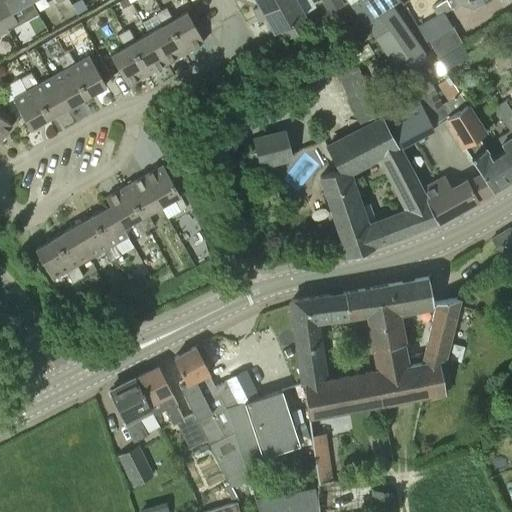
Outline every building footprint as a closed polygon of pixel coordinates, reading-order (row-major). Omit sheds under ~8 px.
[(10,10),(29,0),(2,0),(0,1),(0,15),(8,29),(17,24),(10,10)] [(257,15),(283,0),(256,0),(259,6),(253,9),(257,15)] [(296,0),(283,0),(257,15),(260,21),(266,18),(274,31),(279,28),(284,39),(311,25),(296,0)] [(340,0),(321,0),(328,12),(343,4),(340,0)] [(346,0),(364,25),(392,5),(398,0),(346,0)] [(438,17),(464,0),(441,0),(442,1),(431,7),(438,17)] [(413,60),(416,65),(427,58),(426,57),(427,57),(392,5),(364,25),(397,71),(413,60)] [(160,10),(185,53),(204,42),(187,11),(173,19),(166,7),(160,10)] [(166,63),(185,53),(160,10),(155,13),(162,25),(149,33),(166,63)] [(429,40),(438,55),(462,41),(453,26),(429,40)] [(166,63),(149,33),(135,41),(128,28),(123,31),(147,74),(166,63)] [(128,85),(147,74),(123,31),(117,35),(124,47),(111,55),(128,85)] [(53,37),(63,54),(87,97),(106,86),(89,55),(76,63),(70,54),(76,50),(67,35),(64,36),(62,32),(53,37)] [(511,33),(495,43),(501,53),(506,51),(511,70),(511,33)] [(358,62),(374,54),(368,44),(353,52),(358,62)] [(68,107),(87,97),(63,54),(57,57),(64,69),(51,77),(68,107)] [(433,87),(416,65),(413,60),(397,71),(415,96),(416,99),(433,87)] [(336,76),(343,91),(365,81),(360,71),(357,66),(336,76)] [(68,107),(51,77),(37,85),(30,72),(25,75),(49,118),(68,107)] [(30,129),(49,118),(25,75),(19,79),(26,91),(13,99),(30,129)] [(448,99),(441,103),(449,117),(445,119),(461,147),(478,137),(486,131),(469,104),(466,105),(453,83),(449,78),(439,85),(448,99)] [(433,131),(431,127),(415,96),(405,101),(405,102),(383,114),(401,147),(433,131)] [(509,129),(511,134),(511,112),(505,101),(496,107),(509,129)] [(436,221),(420,188),(422,187),(396,141),(397,140),(383,114),(359,125),(325,144),(338,170),(320,176),(346,255),(436,221)] [(0,140),(12,125),(0,115),(0,140)] [(494,126),(488,118),(484,121),(489,129),(494,126)] [(511,172),(511,134),(509,129),(496,138),(499,143),(504,149),(503,150),(503,151),(500,153),(511,172)] [(283,131),(254,138),(260,167),(290,160),(283,131)] [(503,151),(503,150),(491,156),(478,137),(461,147),(472,171),(477,168),(491,190),(511,177),(511,172),(500,153),(503,151)] [(167,218),(187,207),(163,165),(143,176),(161,206),(167,218)] [(422,187),(420,188),(436,221),(477,198),(466,177),(450,186),(444,175),(422,187)] [(148,213),(161,206),(143,176),(125,186),(149,229),(155,225),(148,213)] [(143,232),(149,229),(125,186),(106,197),(128,236),(129,235),(124,227),(137,220),(143,232)] [(115,243),(128,236),(106,197),(110,206),(92,216),(116,258),(122,255),(115,243)] [(110,262),(116,258),(92,216),(73,227),(91,257),(103,249),(110,262)] [(77,264),(91,257),(73,227),(55,237),(79,280),(84,277),(77,264)] [(511,230),(511,228),(489,241),(499,256),(511,248),(511,230)] [(73,283),(79,280),(55,237),(35,249),(52,279),(66,271),(73,283)] [(374,369),(381,406),(387,405),(422,398),(445,394),(445,392),(442,378),(438,361),(446,360),(460,299),(434,303),(420,361),(407,363),(403,341),(406,341),(401,314),(433,308),(427,278),(345,292),(348,316),(365,314),(374,369)] [(86,292),(79,280),(73,283),(72,283),(79,296),(86,292)] [(291,300),(307,418),(335,413),(363,408),(381,406),(374,369),(327,377),(319,320),(348,316),(345,292),(291,300)] [(196,347),(174,358),(188,384),(181,388),(194,414),(193,415),(231,487),(249,483),(246,471),(245,471),(242,464),(297,446),(279,390),(238,404),(226,380),(215,385),(196,347)] [(206,440),(193,415),(185,418),(177,405),(178,405),(167,381),(159,366),(137,377),(149,406),(152,411),(155,416),(166,410),(173,424),(176,423),(189,448),(206,440)] [(139,418),(152,411),(149,406),(137,377),(107,392),(121,420),(133,443),(148,435),(139,418)] [(133,486),(154,475),(138,444),(117,455),(133,486)] [(254,485),(256,497),(272,495),(270,483),(254,485)] [(317,511),(315,487),(272,495),(256,497),(254,498),(257,511),(317,511)] [(389,490),(372,487),(368,511),(390,511),(393,494),(394,491),(389,490)] [(239,511),(237,502),(205,511),(239,511)]
